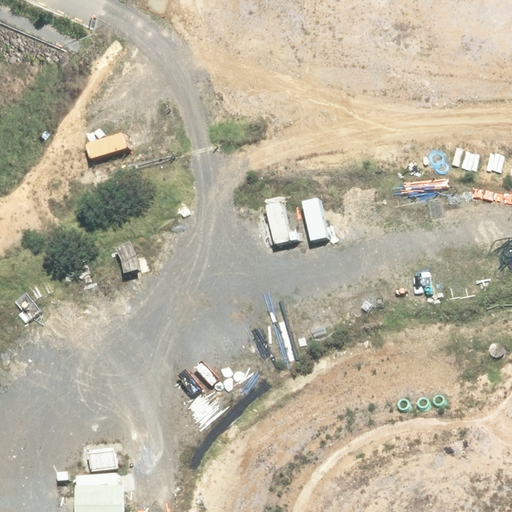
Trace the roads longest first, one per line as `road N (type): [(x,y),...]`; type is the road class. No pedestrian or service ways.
road 1 (unknown): [(41,511),(65,364),(246,0)]
road 2 (unknown): [(469,511),(54,434)]
road 3 (unknown): [(147,25),(217,56),(511,100)]
